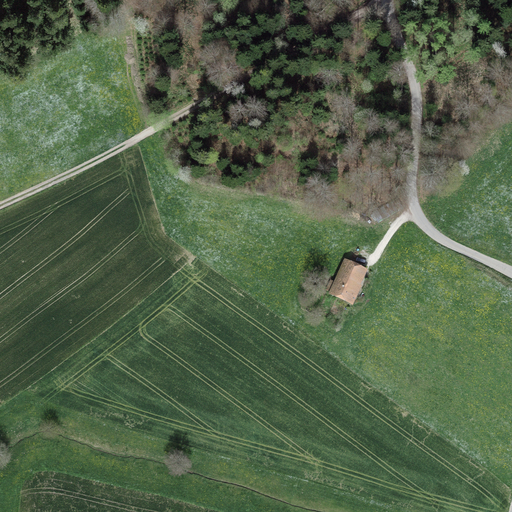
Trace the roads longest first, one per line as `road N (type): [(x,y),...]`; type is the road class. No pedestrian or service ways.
road 1 (track): [(380,0),(0,204)]
road 2 (unclassified): [(511,272),(441,239),(416,210),(415,88),(388,0)]
